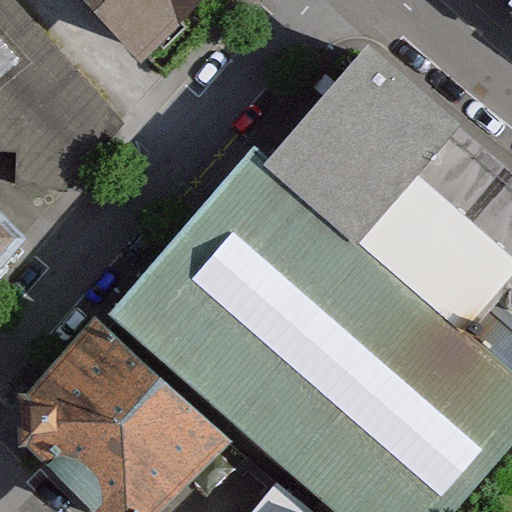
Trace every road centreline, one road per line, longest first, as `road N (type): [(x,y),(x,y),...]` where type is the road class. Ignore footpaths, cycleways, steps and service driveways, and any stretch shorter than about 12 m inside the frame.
road 1 (residential): [(0,354),(312,0)]
road 2 (residential): [(394,0),(511,94)]
